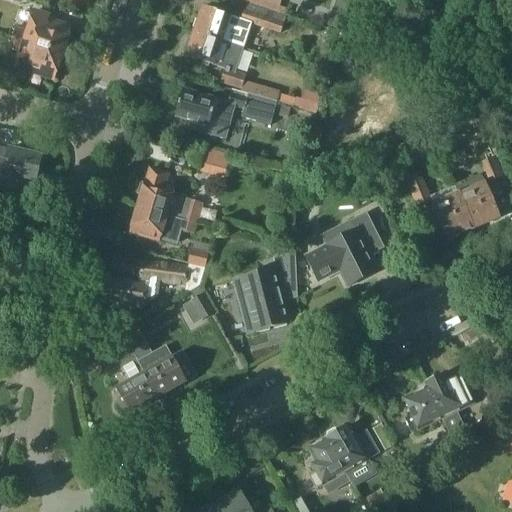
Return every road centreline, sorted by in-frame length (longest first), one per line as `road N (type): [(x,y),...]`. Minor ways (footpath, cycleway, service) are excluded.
road 1 (residential): [(60,511),(377,344),(511,283)]
road 2 (residential): [(55,511),(35,468),(55,292),(92,139)]
road 3 (residential): [(92,139),(136,0)]
